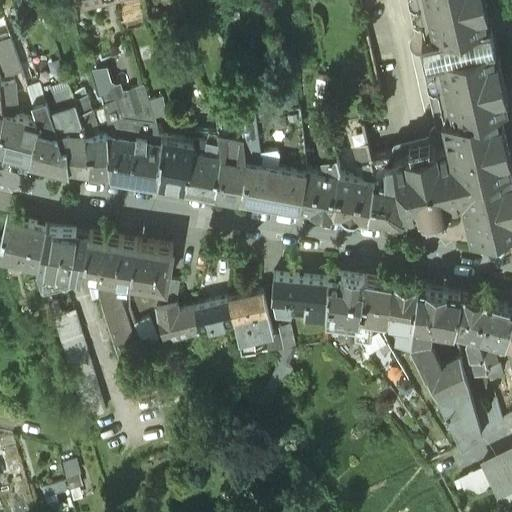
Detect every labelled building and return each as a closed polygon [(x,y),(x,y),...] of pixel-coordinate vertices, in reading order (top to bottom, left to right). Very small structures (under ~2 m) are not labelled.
[(406,0),(414,32),(410,35),(409,40),(409,44),(411,49),(414,52),(419,53),(435,122),(432,123),(430,125),(429,128),(429,131),(394,140),(392,141),(391,145),(392,147),(393,149),(437,139),(437,140),(452,137),(451,135),(449,136),(430,52),(428,53),(422,28),(424,28),(417,0),(406,0)] [(487,0),(417,0),(424,28),(422,28),(428,53),(430,52),(449,136),(451,135),(452,137),(437,140),(437,139),(393,149),(393,150),(399,177),(406,205),(419,202),(420,204),(451,197),(450,195),(463,192),(471,228),(481,225),(482,231),(491,229),(501,234),(508,225),(511,223),(511,155),(509,144),(511,143),(502,108),(501,108),(498,98),(508,96),(505,83),(507,82),(498,47),(496,48),(494,37),(496,37),(490,13),(488,13),(486,3),(488,2),(487,0)] [(22,64),(3,13),(0,14),(0,49),(9,70),(22,64)] [(188,42),(178,45),(181,58),(193,55),(188,42)] [(150,96),(145,81),(122,88),(120,81),(112,83),(106,63),(90,68),(97,93),(101,93),(103,99),(117,95),(122,112),(155,115),(150,96)] [(10,72),(0,73),(2,92),(16,90),(15,78),(11,79),(10,72)] [(28,81),(33,96),(46,91),(43,85),(40,76),(28,81)] [(67,77),(43,85),(46,91),(51,106),(75,98),(67,77)] [(85,83),(73,87),(80,109),(92,105),(85,83)] [(16,90),(2,92),(4,106),(0,124),(0,143),(31,151),(37,123),(39,115),(13,109),(18,101),(16,90)] [(51,106),(46,91),(33,96),(39,115),(37,123),(54,128),(59,126),(54,112),(51,106)] [(161,93),(150,96),(155,115),(166,112),(161,93)] [(122,112),(117,95),(103,99),(111,128),(112,130),(116,167),(157,174),(160,137),(161,137),(159,128),(155,115),(122,112)] [(85,130),(75,98),(51,106),(54,112),(59,126),(62,138),(68,137),(70,161),(89,164),(85,130)] [(300,104),(275,108),(281,158),(306,163),(306,161),(300,104)] [(92,105),(80,109),(85,127),(85,130),(89,164),(116,167),(112,130),(108,131),(108,130),(92,128),(96,118),(92,105)] [(234,130),(228,107),(216,110),(217,112),(222,148),(216,184),(216,185),(241,189),(241,188),(247,152),(245,133),(234,130)] [(275,108),(242,112),(245,133),(247,152),(281,158),(275,108)] [(363,122),(356,124),(360,141),(354,142),(359,159),(364,159),(371,158),(371,155),(363,122)] [(54,128),(37,123),(31,151),(70,161),(68,137),(62,138),(59,126),(54,128)] [(330,123),(321,125),(322,130),(318,131),(319,135),(332,132),(330,123)] [(194,136),(159,128),(161,137),(160,137),(157,174),(187,179),(193,142),(194,136)] [(332,132),(319,135),(326,164),(306,161),(306,163),(300,199),(332,204),(339,166),(339,162),(332,132)] [(222,148),(193,142),(187,179),(216,184),(222,148)] [(393,150),(371,155),(371,158),(375,172),(399,177),(393,150)] [(281,158),(247,152),(241,188),(275,194),(281,158)] [(306,163),(281,158),(275,194),(300,199),(306,163)] [(365,171),(339,166),(332,204),(368,210),(375,172),(371,158),(364,159),(365,171)] [(399,177),(375,172),(368,210),(400,215),(407,208),(406,205),(399,177)] [(47,217),(8,208),(0,242),(0,246),(39,256),(47,218),(47,217)] [(77,219),(47,218),(39,256),(44,273),(50,272),(69,273),(70,266),(83,264),(90,225),(76,222),(77,219)] [(138,233),(90,225),(83,264),(88,265),(91,273),(104,276),(105,267),(132,271),(138,233)] [(173,238),(138,233),(132,271),(167,277),(173,238)] [(364,270),(340,266),(339,273),(329,271),(325,308),(347,311),(344,334),(352,349),(363,343),(355,328),(364,270)] [(329,271),(274,267),(272,289),(276,308),(290,309),(291,305),(325,308),(329,271)] [(392,274),(364,270),(355,328),(364,329),(370,330),(372,316),(369,309),(387,312),(392,274)] [(419,278),(392,274),(387,312),(391,313),(402,315),(398,320),(396,331),(410,333),(419,278)] [(137,340),(113,277),(98,279),(102,291),(105,302),(120,346),(137,340)] [(460,285),(419,278),(410,333),(426,364),(441,357),(429,333),(430,328),(441,330),(442,322),(453,323),(460,285)] [(262,283),(228,290),(232,312),(234,311),(238,334),(273,326),(262,283)] [(487,292),(460,285),(453,323),(469,326),(468,335),(477,365),(488,362),(487,356),(480,330),(487,292)] [(228,290),(195,297),(201,320),(232,312),(228,290)] [(177,292),(156,297),(158,307),(164,330),(201,320),(195,297),(178,301),(177,292)] [(511,308),(511,299),(487,292),(480,330),(487,356),(497,354),(493,340),(490,338),(489,333),(505,337),(511,308)] [(105,402),(75,302),(55,308),(85,409),(105,402)] [(149,309),(135,315),(144,337),(158,332),(149,309)] [(281,329),(267,332),(270,342),(283,341),(281,329)] [(441,357),(426,364),(461,438),(467,435),(481,424),(473,395),(460,349),(441,357)] [(497,354),(487,356),(488,362),(490,369),(500,366),(497,354)] [(496,392),(473,395),(481,424),(500,409),(496,392)] [(511,443),(481,458),(500,497),(511,491),(511,443)] [(480,462),(459,468),(465,489),(487,482),(480,462)]
